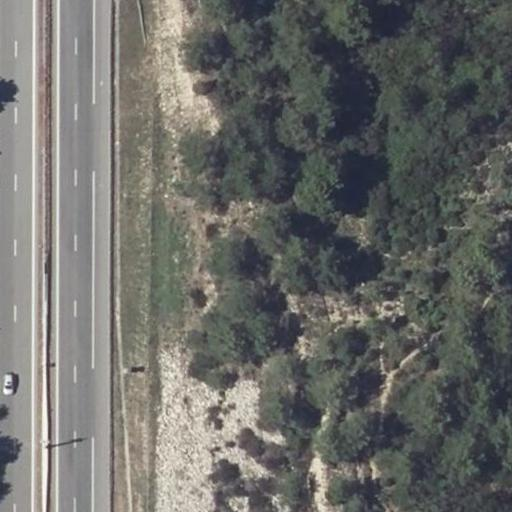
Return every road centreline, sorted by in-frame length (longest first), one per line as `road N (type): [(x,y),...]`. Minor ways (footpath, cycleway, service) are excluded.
road 1 (motorway): [(10,0),(7,511)]
road 2 (motorway): [(85,511),(87,0)]
